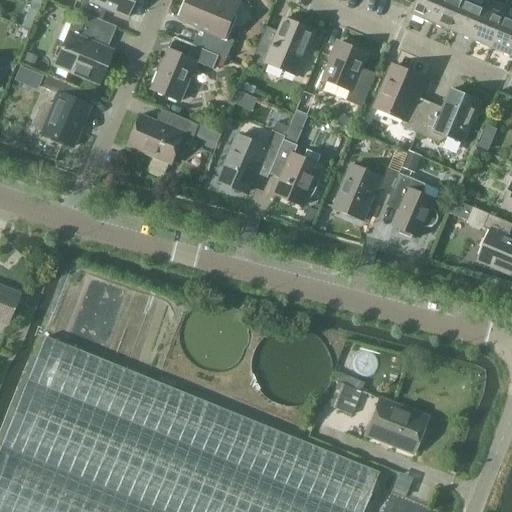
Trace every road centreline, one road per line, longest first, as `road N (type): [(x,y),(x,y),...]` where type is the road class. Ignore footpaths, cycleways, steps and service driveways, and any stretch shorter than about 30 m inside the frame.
road 1 (residential): [(511,338),(67,221)]
road 2 (residential): [(67,221),(158,0)]
road 3 (residential): [(511,86),(307,0)]
